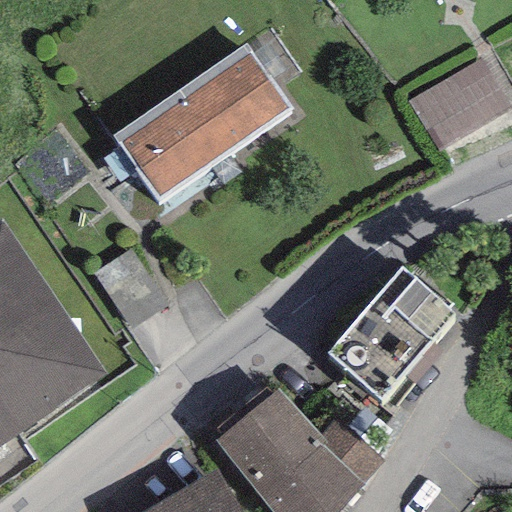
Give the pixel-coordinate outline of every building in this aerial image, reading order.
[(289,112),(246,47),(111,136),(157,202),(289,112)] [(478,62),(404,102),(433,153),(506,113),(478,62)] [(0,438),(94,376),(1,238),(0,238),(0,438)] [(386,278),(321,359),(376,403),(441,322),(386,278)] [(269,396),(206,456),(260,511),(333,511),(358,489),(269,396)] [(232,511),(215,482),(164,511),(232,511)]
